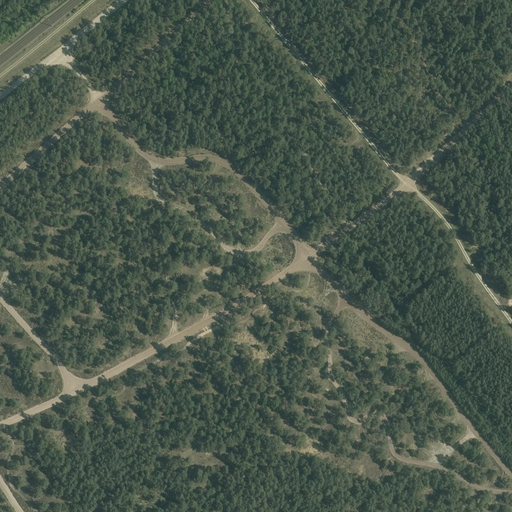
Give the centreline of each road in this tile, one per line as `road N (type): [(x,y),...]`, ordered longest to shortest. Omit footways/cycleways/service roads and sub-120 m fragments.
road 1 (unknown): [(511,323),(449,230),(252,0)]
road 2 (track): [(210,0),(0,187)]
road 3 (unknown): [(0,298),(75,390),(0,424)]
road 4 (track): [(0,96),(122,0)]
road 5 (track): [(0,76),(94,0)]
